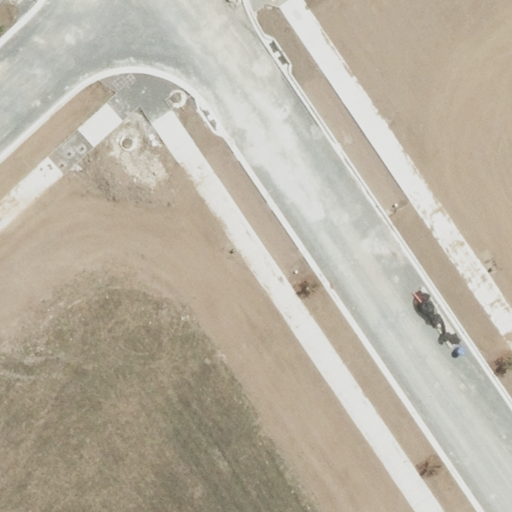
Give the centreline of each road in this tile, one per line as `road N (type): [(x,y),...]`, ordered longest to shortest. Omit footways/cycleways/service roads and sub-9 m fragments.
road 1 (residential): [(193,0),(511,475)]
road 2 (residential): [(0,117),(129,0)]
